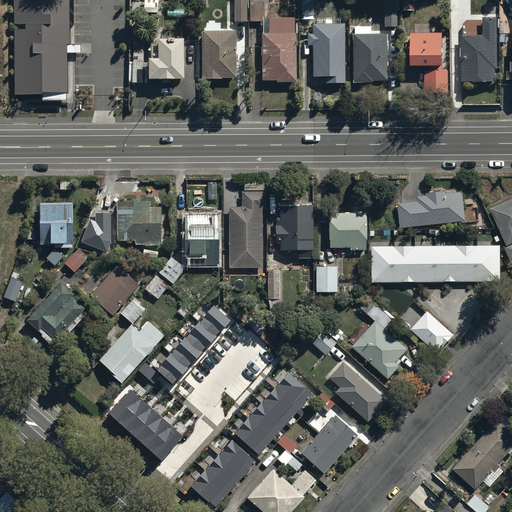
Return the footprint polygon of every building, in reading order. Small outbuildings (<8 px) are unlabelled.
[(12,0),(13,96),(67,96),(67,44),(69,44),(68,0),(12,0)] [(144,0),(144,13),(158,13),(158,0),(144,0)] [(247,0),(235,0),(235,6),(226,6),(226,20),(228,20),(228,25),(236,25),(236,23),(247,23),(247,0)] [(250,0),(250,23),(262,23),(262,18),(264,18),(264,0),(250,0)] [(300,0),(301,17),(314,16),(313,0),(300,0)] [(383,0),(384,28),(396,28),(395,0),(383,0)] [(413,0),(401,0),(401,11),(414,11),(413,0)] [(414,11),(401,11),(402,29),(414,29),(414,11)] [(295,84),(294,35),(293,35),(293,20),(263,20),(263,35),(262,35),(262,48),(261,48),(261,59),(262,59),(262,82),(277,82),(277,84),(295,84)] [(483,38),(461,38),(461,83),(497,83),(497,20),(483,20),(483,38)] [(343,26),(312,26),(312,36),(307,36),(307,46),(312,46),(312,80),(325,80),(325,86),(343,85),(343,26)] [(354,36),(352,36),(352,85),(371,85),(371,82),(386,82),(386,36),(370,36),(370,27),(354,27),(354,36)] [(442,32),(411,32),(411,66),(424,66),(424,95),(448,95),(448,70),(441,70),(442,32)] [(237,80),(236,33),(201,33),(202,81),(222,81),(222,80),(237,80)] [(151,62),(149,62),(149,83),(184,83),(184,42),(174,42),(174,40),(168,40),(168,43),(151,43),(151,62)] [(143,43),(133,43),(134,64),(143,63),(143,43)] [(244,183),(244,188),(264,188),(264,180),(244,180),(244,183)] [(262,267),(262,208),(266,208),(266,189),(242,189),(242,205),(230,205),(230,267),(262,267)] [(397,202),(400,226),(465,219),(462,190),(446,192),(446,190),(426,192),(426,195),(417,196),(417,200),(397,202)] [(511,197),(490,207),(506,244),(503,245),(511,265),(511,264),(511,197)] [(150,200),(117,200),(117,238),(135,238),(135,241),(146,241),(146,242),(161,242),(161,204),(150,204),(150,200)] [(72,201),(40,202),(40,243),(73,243),(72,201)] [(315,204),(280,203),(279,223),(276,223),(276,240),(279,240),(279,247),(298,247),(298,255),(311,255),(311,247),(314,247),(315,204)] [(367,210),(328,211),(329,247),(349,247),(349,249),(367,249),(367,210)] [(111,213),(96,213),(96,221),(91,219),(82,241),(107,252),(111,242),(111,213)] [(219,266),(218,213),(185,214),(186,267),(219,266)] [(373,247),(374,280),(500,279),(499,245),(373,247)] [(66,262),(75,271),(89,256),(80,247),(66,262)] [(159,272),(172,283),(185,267),(171,256),(159,272)] [(93,293),(115,313),(140,284),(118,265),(93,293)] [(337,292),(337,266),(317,266),(317,292),(337,292)] [(280,269),(270,269),(269,297),(279,297),(280,269)] [(145,287),(157,298),(167,286),(155,276),(145,287)] [(16,300),(23,281),(12,277),(5,296),(16,300)] [(86,306),(60,281),(25,317),(52,342),(65,328),(68,331),(83,316),(80,313),(86,306)] [(132,300),(122,311),(133,321),(143,309),(132,300)] [(214,305),(157,370),(173,384),(230,320),(214,305)] [(454,334),(427,310),(412,328),(438,352),(454,334)] [(355,343),(352,345),(389,377),(400,364),(397,361),(409,348),(376,319),(355,343)] [(98,362),(122,382),(164,334),(147,320),(140,329),(133,322),(98,362)] [(310,341),(325,354),(335,343),(320,329),(310,341)] [(244,341),(221,368),(240,384),(263,358),(244,341)] [(61,347),(48,363),(66,378),(80,362),(61,347)] [(386,399),(343,361),(329,377),(340,387),(336,392),(368,420),(386,399)] [(160,376),(145,363),(139,370),(154,384),(160,376)] [(289,373),(236,433),(259,454),(313,394),(289,373)] [(182,436),(131,390),(110,414),(161,459),(182,436)] [(323,393),(317,400),(328,410),(335,403),(323,393)] [(300,452),(323,473),(359,435),(336,414),(300,452)] [(452,474),(474,494),(511,452),(511,439),(496,425),(452,474)] [(285,434),(278,442),(289,452),(296,445),(285,434)] [(232,441),(192,486),(216,507),(256,462),(232,441)] [(294,457),(288,463),(296,470),(302,464),(294,457)] [(246,496),(262,511),(290,511),(305,497),(302,495),(317,480),(306,469),(291,484),(273,468),(246,496)] [(0,498),(0,511),(13,511),(23,501),(9,489),(0,498)] [(466,507),(472,511),(487,511),(473,499),(466,507)]
